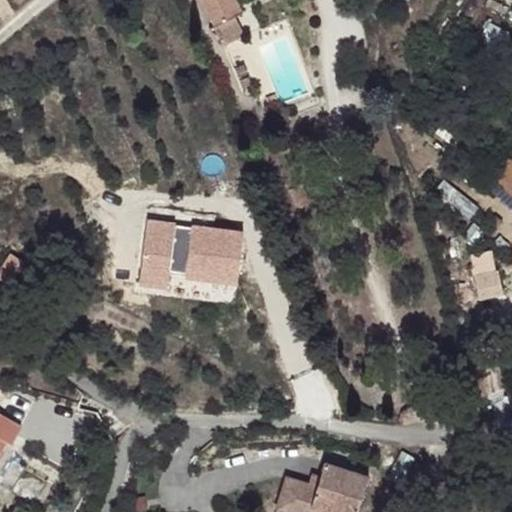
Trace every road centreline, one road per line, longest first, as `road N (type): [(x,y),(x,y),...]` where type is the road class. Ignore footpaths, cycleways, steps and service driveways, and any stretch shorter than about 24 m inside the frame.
road 1 (unknown): [(421,437),(402,301),(358,165),(335,0)]
road 2 (unclassified): [(511,433),(421,437),(143,416)]
road 3 (residential): [(143,416),(123,409),(0,300)]
